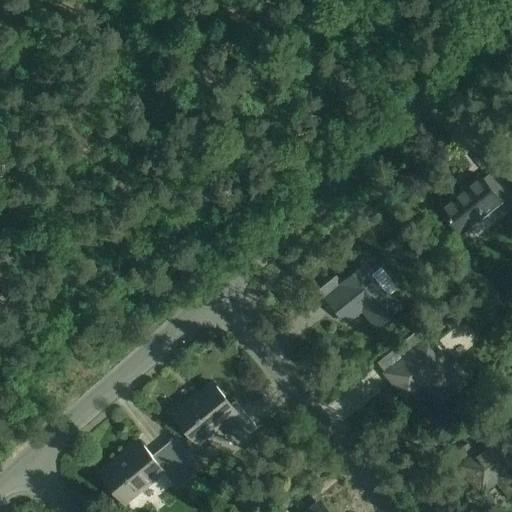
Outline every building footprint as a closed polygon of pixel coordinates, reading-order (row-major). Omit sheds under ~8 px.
[(482,180),(479,176),(440,208),(461,234),(501,202),(507,211),(511,207),(511,194),(493,171),(482,180)] [(392,241),(388,241),(385,244),(386,248),(389,250),(393,250),(395,247),(395,243),(392,241)] [(342,283),(344,286),(328,298),(346,321),(362,308),(377,326),(400,308),(389,295),(399,287),(383,266),(373,274),(365,264),(342,283)] [(447,299),(453,294),(448,288),(442,293),(447,299)] [(438,313),(452,330),(471,313),(457,296),(438,313)] [(452,337),(442,342),(453,362),(463,356),(452,337)] [(407,397),(423,384),(438,402),(462,383),(428,340),(388,373),(407,397)] [(235,401),(230,405),(212,383),(198,394),(200,396),(190,404),(188,402),(174,414),(198,443),(221,424),(237,444),(257,427),(235,401)] [(462,465),(481,490),(497,477),(511,495),(511,445),(502,434),(462,465)] [(115,461),(101,473),(125,503),(163,472),(169,479),(175,474),(183,483),(193,475),(167,443),(151,456),(139,442),(125,453),(127,456),(117,463),(115,461)] [(234,503),(241,511),(248,511),(255,508),(245,495),(234,503)]
